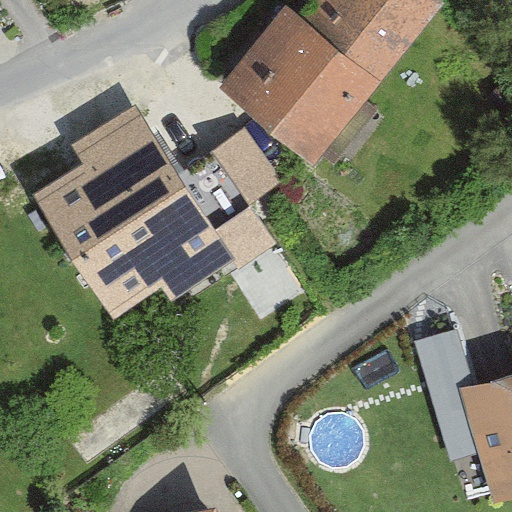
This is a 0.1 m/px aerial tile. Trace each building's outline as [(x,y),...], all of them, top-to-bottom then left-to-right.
[(382,68),(301,1),(299,0),(281,0),(222,71),(315,147),(382,68)] [(437,0),(301,0),(301,1),(382,68),(437,0)] [(81,160),(38,188),(113,305),(156,277),(167,293),(231,252),(132,99),(68,140),(81,160)] [(283,245),(235,278),(264,321),(312,288),(283,245)] [(511,362),(460,378),(495,497),(511,491),(511,362)] [(220,511),(215,489),(152,511),(220,511)]
